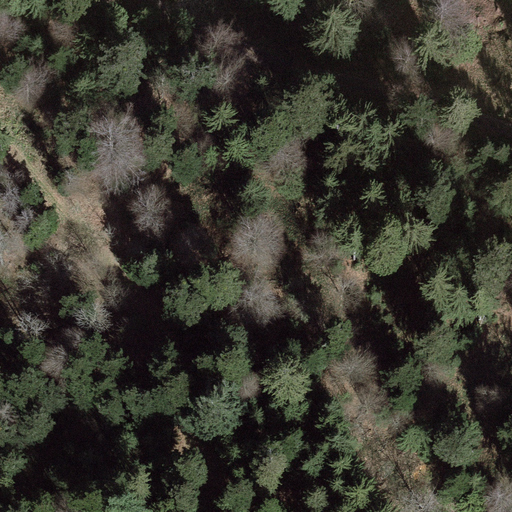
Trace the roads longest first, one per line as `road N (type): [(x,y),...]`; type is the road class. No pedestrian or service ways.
road 1 (track): [(201,511),(199,430),(155,332),(91,236),(0,135)]
road 2 (track): [(142,0),(169,19),(280,61),(511,128)]
